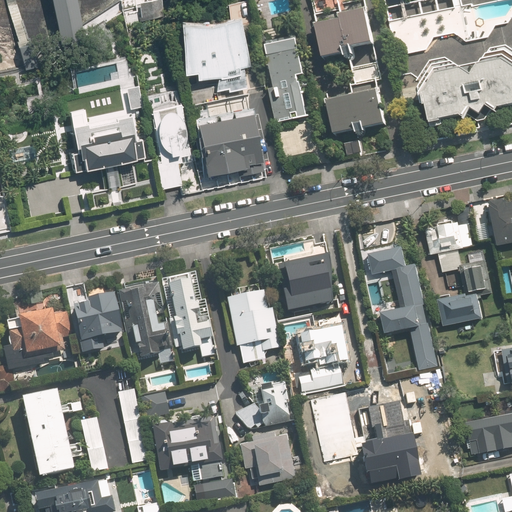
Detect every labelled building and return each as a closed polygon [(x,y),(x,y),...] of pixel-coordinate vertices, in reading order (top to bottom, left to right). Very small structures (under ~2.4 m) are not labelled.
[(74,0),(50,0),(58,31),(81,26),(74,0)] [(164,0),(141,0),(144,18),(167,15),(164,0)] [(242,64),(253,62),(249,44),(247,23),(256,23),(253,0),(230,0),(232,14),(211,21),(177,21),(182,71),(195,69),(194,77),(220,74),(218,89),(230,87),(230,90),(249,86),(246,67),(243,68),(242,64)] [(357,47),(377,44),(372,11),(344,15),(345,21),(320,25),(326,59),(358,53),(357,47)] [(305,75),(305,72),(312,71),(307,45),(274,52),(280,85),(275,86),(282,120),(301,116),(300,110),(306,109),(301,82),(303,80),(305,78),(305,75)] [(31,46),(19,49),(25,72),(38,68),(31,46)] [(440,116),(471,110),(475,113),(479,109),(482,104),(486,107),(491,110),(495,105),(498,101),(502,104),(507,107),(509,102),(511,101),(511,54),(491,59),(483,68),(473,62),(446,68),(434,87),(440,116)] [(381,89),(329,100),(336,133),(388,122),(381,89)] [(184,160),(189,157),(191,154),(193,151),(185,99),(155,104),(163,158),(159,158),(163,186),(184,183),(179,161),(184,160)] [(246,172),(270,167),(256,103),(200,115),(212,170),(244,164),(246,172)] [(72,173),(141,157),(131,110),(61,126),(72,173)] [(315,138),(283,144),(287,163),(318,157),(315,138)] [(491,203),(499,247),(511,244),(511,202),(508,203),(507,200),(491,203)] [(25,203),(12,205),(15,222),(27,220),(25,203)] [(448,324),(488,315),(483,294),(496,291),(489,258),(464,263),(460,248),(475,245),(473,236),(478,235),(471,206),(459,208),(462,220),(429,227),(434,254),(441,252),(445,271),(463,267),(469,292),(442,297),(448,324)] [(412,325),(421,368),(440,364),(417,261),(408,263),(404,244),(370,251),(374,271),(399,265),(407,303),(382,308),(387,331),(412,325)] [(277,263),(287,309),(332,299),(322,253),(277,263)] [(172,317),(179,350),(201,345),(203,357),(215,354),(211,336),(217,335),(212,313),(206,314),(203,299),(200,300),(195,276),(172,281),(180,316),(172,317)] [(161,280),(122,289),(137,357),(176,348),(161,280)] [(269,290),(232,296),(243,363),(267,359),(265,350),(283,347),(276,306),(272,307),(269,290)] [(85,337),(126,328),(118,291),(93,296),(94,300),(78,303),(85,337)] [(25,350),(26,357),(67,348),(65,337),(75,335),(70,311),(59,313),(58,306),(25,313),(26,317),(12,320),(19,351),(25,350)] [(304,366),(353,358),(347,324),(298,332),(304,366)] [(345,383),(341,363),(313,368),(314,374),(301,376),(304,391),(345,383)] [(0,366),(0,392),(15,389),(10,365),(0,366)] [(469,371),(448,374),(451,399),(472,396),(469,371)] [(294,421),(288,382),(265,386),(268,402),(265,403),(265,405),(260,406),(256,402),(238,412),(253,428),(294,421)] [(139,387),(120,391),(134,463),(153,459),(139,387)] [(22,398),(40,478),(75,471),(58,391),(22,398)] [(172,412),(168,391),(142,396),(146,417),(172,412)] [(511,446),(511,411),(470,419),(476,453),(511,446)] [(155,425),(163,469),(200,463),(203,479),(228,474),(217,414),(155,425)] [(99,416),(84,420),(96,469),(111,466),(99,416)] [(300,477),(291,433),(279,436),(278,431),(255,435),(256,441),(244,443),(249,468),(258,466),(262,485),(300,477)] [(420,479),(411,437),(359,448),(365,475),(394,469),(397,483),(420,479)] [(234,478),(204,483),(207,501),(238,496),(234,478)] [(101,479),(41,492),(44,508),(51,507),(51,511),(118,511),(115,495),(105,497),(101,479)] [(162,511),(161,502),(144,505),(145,511),(162,511)]
